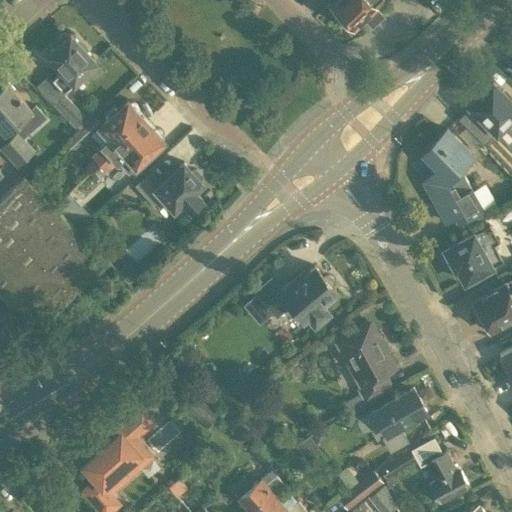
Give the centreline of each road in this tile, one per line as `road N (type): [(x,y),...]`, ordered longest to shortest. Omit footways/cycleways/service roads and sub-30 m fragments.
road 1 (primary): [(0,421),(143,322),(322,158)]
road 2 (tertiary): [(511,469),(379,229),(322,158)]
road 3 (primary): [(322,158),(494,0)]
road 4 (unclassified): [(225,123),(97,0)]
